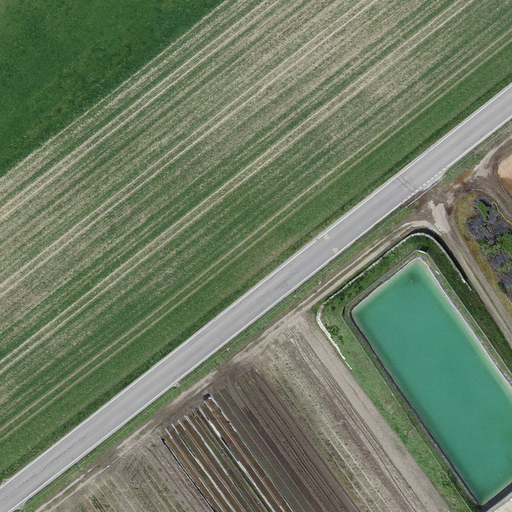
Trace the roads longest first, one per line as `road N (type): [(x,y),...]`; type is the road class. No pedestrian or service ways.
road 1 (tertiary): [(511,99),(0,501)]
road 2 (track): [(407,181),(511,329)]
